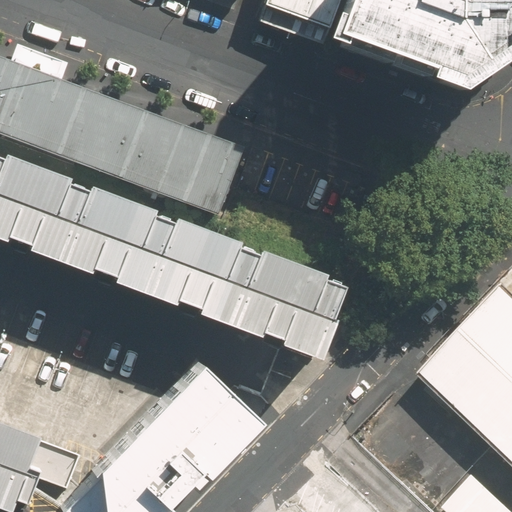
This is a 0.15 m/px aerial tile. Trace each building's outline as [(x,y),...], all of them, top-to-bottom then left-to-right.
[(337,0),(267,0),(264,9),(312,27),(326,32),(337,0)] [(511,0),(342,0),(329,33),(461,87),(511,52),(511,0)] [(0,135),(214,214),(241,145),(0,55),(0,135)] [(269,338),(280,343),(321,358),(350,283),(0,148),(0,235),(18,242),(102,274),(191,308),(269,338)] [(511,467),(511,294),(505,288),(419,375),(511,467)] [(203,359),(100,464),(62,503),(71,511),(158,511),(161,510),(214,455),(257,412),(232,388),(203,359)] [(0,503),(11,507),(14,497),(29,502),(35,485),(41,468),(27,463),(35,441),(37,434),(0,420),(0,503)] [(406,429),(398,420),(369,446),(380,458),(394,445),(399,450),(388,460),(413,487),(417,484),(434,502),(464,475),(450,460),(442,468),(412,436),(417,432),(411,425),(406,429)] [(511,511),(511,505),(475,473),(442,510),(444,511),(511,511)]
